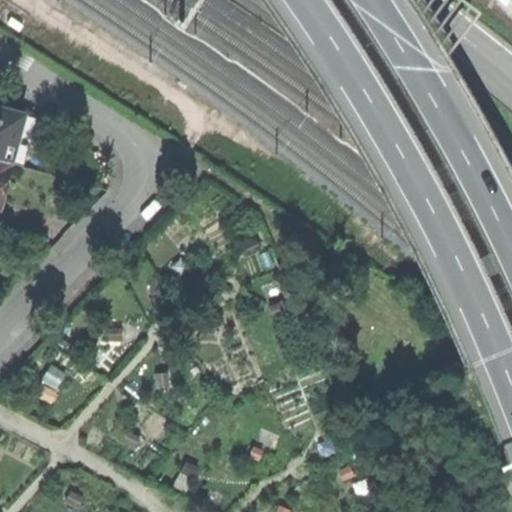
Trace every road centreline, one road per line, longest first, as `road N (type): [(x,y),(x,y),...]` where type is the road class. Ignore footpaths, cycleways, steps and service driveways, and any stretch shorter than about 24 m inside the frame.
road 1 (trunk): [(308,0),(422,186),(511,383)]
road 2 (residential): [(0,334),(145,179),(130,140),(0,54)]
road 3 (trunk): [(511,245),(449,120),(372,0)]
road 4 (trunk): [(410,0),(511,75)]
